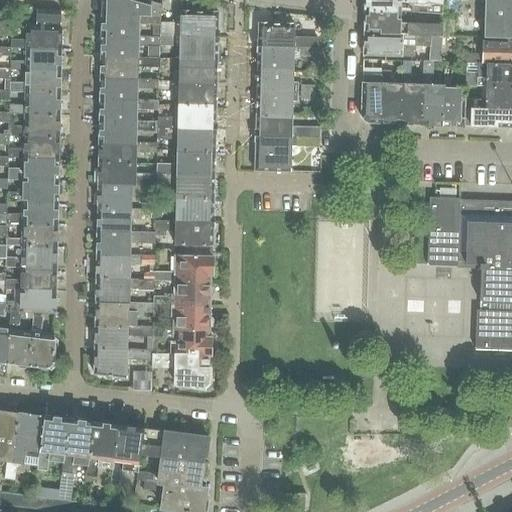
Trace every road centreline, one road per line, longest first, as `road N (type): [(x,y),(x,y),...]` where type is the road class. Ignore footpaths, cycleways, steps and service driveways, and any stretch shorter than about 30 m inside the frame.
road 1 (residential): [(74,390),(84,0)]
road 2 (residential): [(341,0),(337,130),(359,153),(511,154)]
road 3 (residential): [(231,407),(230,181)]
road 4 (residential): [(231,407),(74,390)]
road 5 (residential): [(248,511),(252,415),(231,414),(231,407)]
